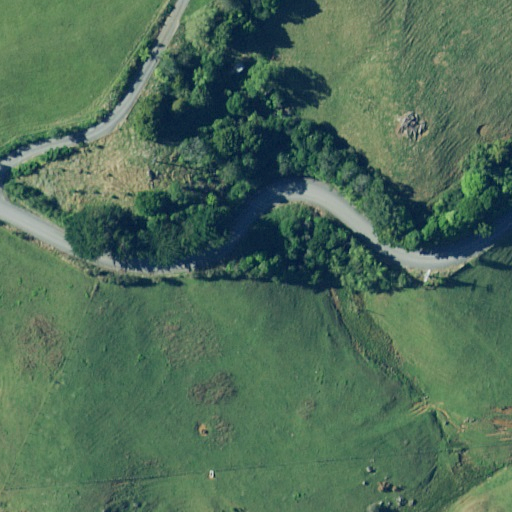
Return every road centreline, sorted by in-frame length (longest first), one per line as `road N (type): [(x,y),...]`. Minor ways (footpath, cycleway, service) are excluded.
road 1 (unclassified): [(0,209),(162,268),(223,252),(247,210),(304,192),(397,249),(435,252),(477,241),(511,216)]
road 2 (unknown): [(0,182),(38,146),(119,115),(138,94),(185,0)]
